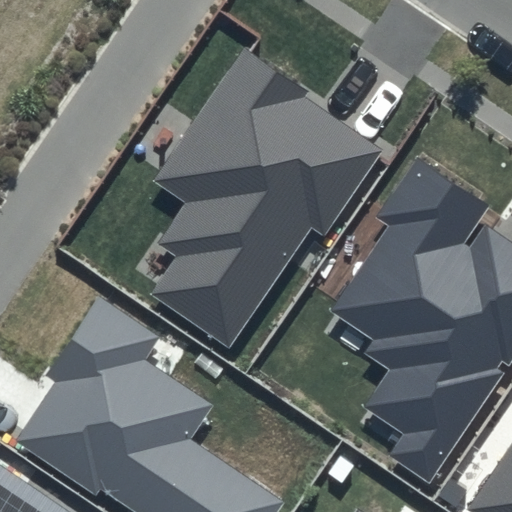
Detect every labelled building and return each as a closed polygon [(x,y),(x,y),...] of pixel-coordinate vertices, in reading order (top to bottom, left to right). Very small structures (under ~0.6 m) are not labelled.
[(309,90),(243,46),(151,182),(183,203),(156,243),(176,257),(151,295),(230,348),(312,227),(325,236),(383,151),(304,97),(309,90)] [(493,204),(417,152),(371,218),(385,227),(329,309),(375,341),(367,352),(392,370),(368,406),(409,434),(395,454),(429,477),(511,355),(511,242),(485,225),(470,247),(465,244),(493,204)] [(157,337),(97,297),(45,376),(53,381),(14,440),(95,494),(99,488),(136,511),(271,511),(279,500),(186,439),(209,405),(141,360),(157,337)] [(511,511),(511,443),(467,508),(472,511),(511,511)] [(67,511),(0,467),(0,511),(67,511)]
